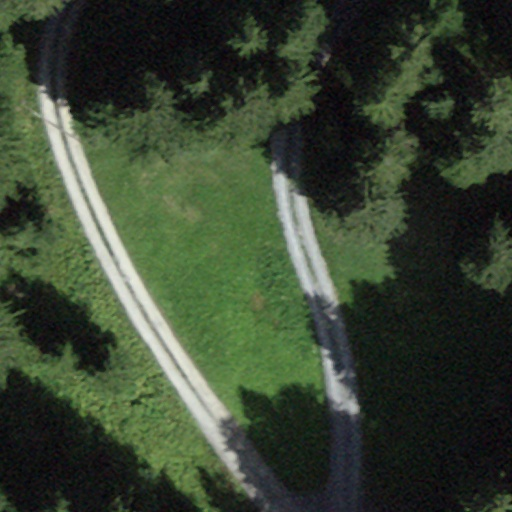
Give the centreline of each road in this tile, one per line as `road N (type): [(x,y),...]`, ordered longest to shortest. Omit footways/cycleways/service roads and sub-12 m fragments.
road 1 (track): [(282,511),(194,395),(101,229),(55,110),(47,58),(69,0)]
road 2 (track): [(346,511),(348,441),(334,348),(282,163),(285,116),(306,57),(348,0)]
